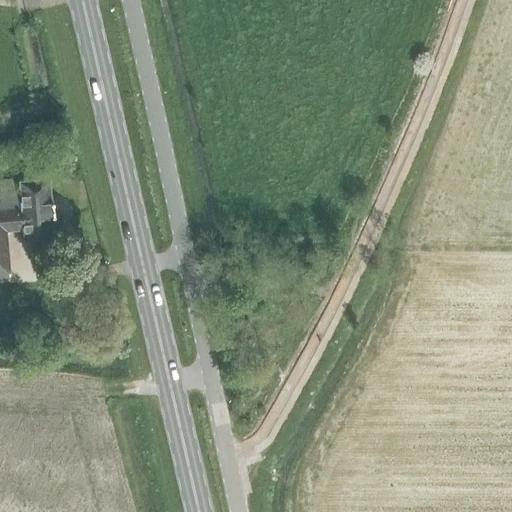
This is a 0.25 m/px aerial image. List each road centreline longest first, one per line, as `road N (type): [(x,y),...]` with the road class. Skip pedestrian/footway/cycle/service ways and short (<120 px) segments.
road 1 (primary): [(168,384),(81,0)]
road 2 (unclassified): [(209,375),(129,0)]
road 3 (unclassified): [(238,511),(209,375)]
road 4 (primary): [(198,511),(168,384)]
